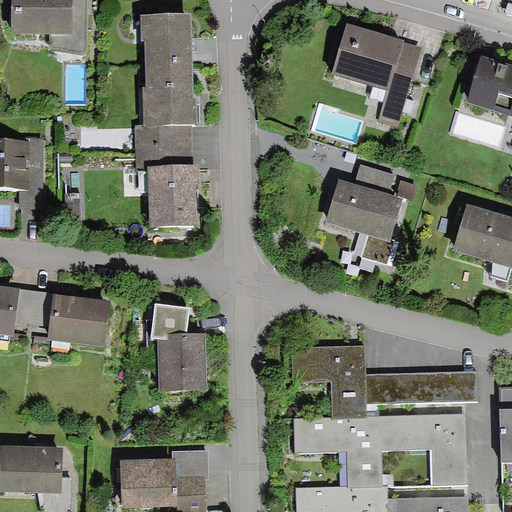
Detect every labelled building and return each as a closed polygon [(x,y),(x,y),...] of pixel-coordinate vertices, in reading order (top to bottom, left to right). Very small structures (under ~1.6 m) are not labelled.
[(11,0),(12,34),(52,35),(51,50),(86,55),(86,0),(11,0)] [(187,21),(147,22),(148,70),(188,69),(187,21)] [(349,33),(335,74),(389,91),(379,123),(398,130),(418,66),(386,56),(389,46),(349,33)] [(511,68),(488,61),(474,105),(511,117),(511,68)] [(189,158),(189,130),(193,130),(193,107),(189,106),(188,69),(148,70),(149,108),(146,108),(146,131),(137,131),(137,159),(189,158)] [(0,145),(0,193),(20,194),(20,210),(39,210),(39,145),(0,145)] [(137,160),(138,178),(150,177),(151,232),(192,232),(191,174),(190,173),(189,159),(137,160)] [(386,270),(393,247),(389,245),(400,210),(387,206),(395,182),(366,173),(358,197),(339,192),(329,227),(369,239),(362,262),(386,270)] [(79,198),(64,198),(65,240),(80,240),(79,198)] [(466,213),(454,253),(511,269),(511,226),(484,219),(466,213)] [(13,298),(0,296),(0,336),(9,337),(11,322),(30,325),(34,297),(13,295),(13,298)] [(55,300),(34,297),(31,325),(50,327),(49,343),(101,350),(105,311),(55,304),(55,300)] [(151,341),(159,342),(160,394),(207,393),(207,338),(186,338),(190,312),(156,307),(151,341)] [(469,511),(469,507),(469,499),(384,501),(384,495),(383,454),(437,452),(438,487),(468,487),(466,425),(466,416),(375,419),(366,419),(366,406),(365,376),(366,374),(365,354),(365,347),(293,349),(295,384),(336,383),(337,418),(295,419),(297,455),(351,454),(352,488),(296,490),(296,511),(469,511)] [(477,372),(365,376),(366,406),(478,402),(477,372)] [(511,390),(499,391),(504,511),(511,511),(511,390)] [(65,443),(0,441),(0,492),(64,494),(65,443)] [(178,458),(121,460),(123,509),(178,506),(177,511),(205,511),(204,469),(179,470),(178,458)]
